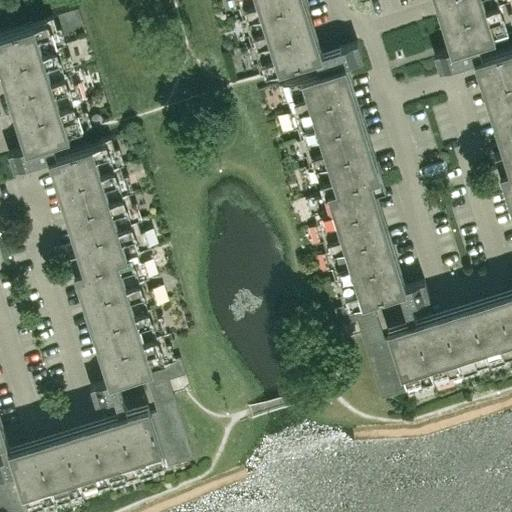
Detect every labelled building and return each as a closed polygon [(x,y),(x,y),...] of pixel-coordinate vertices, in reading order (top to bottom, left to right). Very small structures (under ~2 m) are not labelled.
[(0,0),(0,21),(9,18),(3,0),(0,0)] [(279,67),(316,56),(317,55),(299,0),(237,0),(243,17),(252,45),(261,73),(279,67)] [(443,0),(458,45),(458,47),(458,46),(478,40),(511,29),(511,23),(505,0),(504,0),(443,0)] [(81,99),(72,72),(63,45),(54,16),(35,22),(34,23),(0,33),(0,64),(26,146),(34,145),(52,139),(89,127),(81,99)] [(364,57),(359,41),(342,47),(347,62),(364,57)] [(511,206),(511,44),(482,54),(511,148),(504,150),(495,153),(500,169),(509,197),(511,206)] [(457,63),(452,47),(434,52),(435,57),(439,69),(457,63)] [(350,321),(356,319),(377,313),(372,295),(406,284),(374,181),(383,178),(347,62),(283,81),(318,190),(309,193),(311,201),(336,280),(343,304),(334,307),(340,324),(346,322),(350,321)] [(83,265),(75,268),(109,378),(110,378),(111,380),(145,369),(149,384),(186,372),(181,355),(172,358),(166,340),(138,250),(147,247),(111,135),(49,155),(83,265)] [(14,168),(32,163),(26,146),(9,151),(9,153),(14,168)] [(411,302),(430,296),(424,278),(406,284),(411,302)] [(377,385),(381,398),(407,390),(511,357),(511,285),(409,318),(388,325),(391,336),(364,344),(377,385)] [(111,380),(110,378),(109,378),(91,384),(97,401),(114,395),(115,395),(111,380)] [(0,511),(32,511),(31,508),(190,458),(194,456),(190,442),(189,439),(175,394),(128,410),(10,447),(12,453),(0,456),(0,511)]
